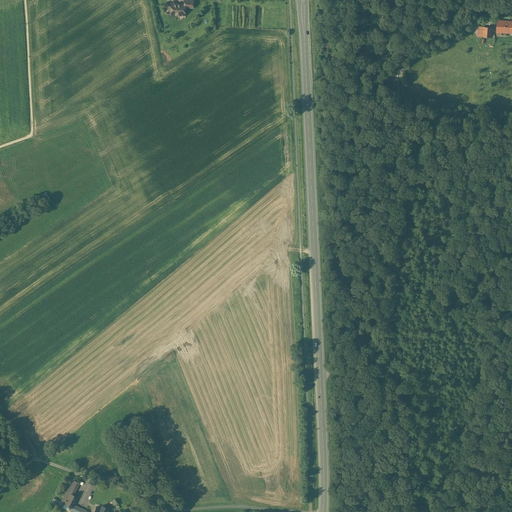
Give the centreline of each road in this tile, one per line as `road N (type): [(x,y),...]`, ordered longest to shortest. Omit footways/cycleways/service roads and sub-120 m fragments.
road 1 (primary): [(302,0),(323,511)]
road 2 (unclassified): [(301,511),(175,510),(35,459),(0,490)]
